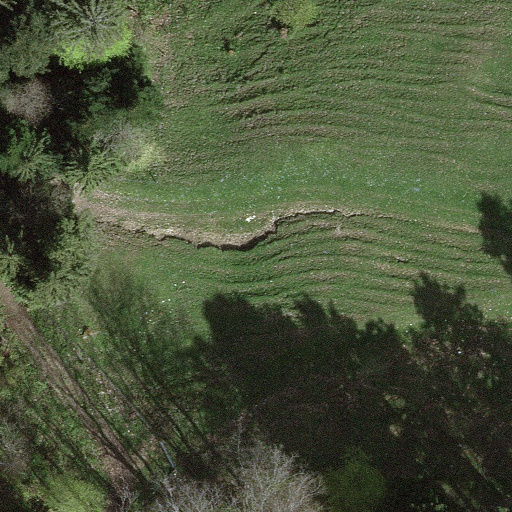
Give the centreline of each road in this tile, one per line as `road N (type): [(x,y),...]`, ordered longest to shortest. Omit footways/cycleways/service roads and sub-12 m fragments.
road 1 (track): [(0,179),(148,209),(329,197),(511,220)]
road 2 (track): [(95,511),(267,380),(330,348),(397,326),(511,306)]
